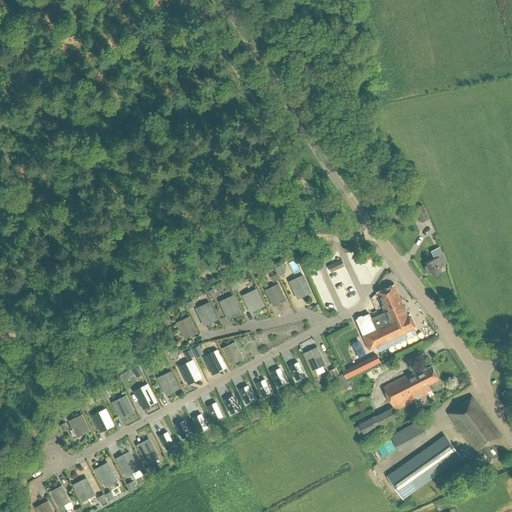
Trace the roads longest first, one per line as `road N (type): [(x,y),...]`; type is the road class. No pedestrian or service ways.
road 1 (track): [(312,237),(266,246),(106,325),(0,335)]
road 2 (tertiary): [(377,235),(223,0)]
road 3 (track): [(106,325),(0,491)]
road 4 (tertiary): [(475,373),(377,235)]
